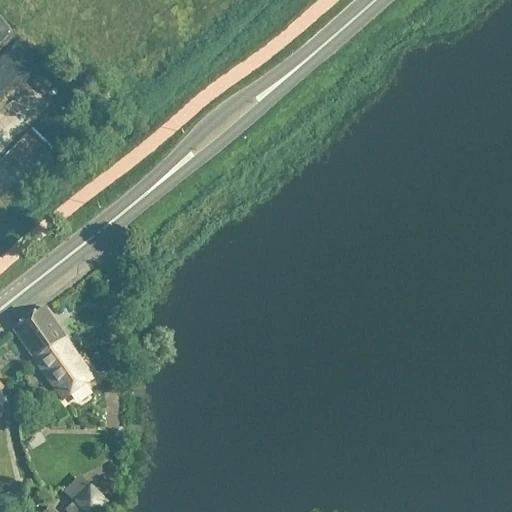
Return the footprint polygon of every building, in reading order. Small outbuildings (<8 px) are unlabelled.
[(14,39),(0,53),(0,94),(35,58),(14,39)] [(36,76),(0,109),(0,123),(12,136),(55,97),(36,76)] [(0,159),(0,184),(12,176),(0,159)] [(32,359),(63,340),(42,310),(12,331),(32,359)] [(63,340),(32,359),(36,365),(36,366),(62,402),(92,381),(63,340)] [(0,504),(3,511),(15,511),(24,507),(16,491),(7,495),(7,496),(0,499),(0,504)]
